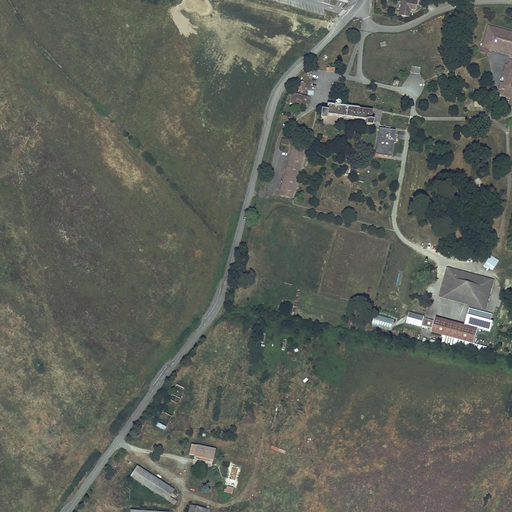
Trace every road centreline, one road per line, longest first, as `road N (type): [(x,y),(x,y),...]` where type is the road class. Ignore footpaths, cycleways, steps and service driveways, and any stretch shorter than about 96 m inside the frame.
road 1 (residential): [(361,0),(274,103),(213,314),(67,511)]
road 2 (unknown): [(341,73),(281,131),(270,189)]
road 3 (unknown): [(412,111),(484,113),(495,94),(496,57)]
